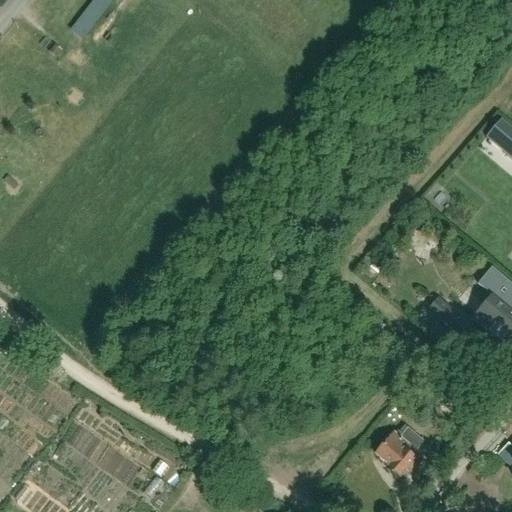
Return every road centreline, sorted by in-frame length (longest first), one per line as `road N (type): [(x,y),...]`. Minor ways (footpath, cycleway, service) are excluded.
road 1 (track): [(319,511),(147,419),(7,312)]
road 2 (unclassified): [(429,511),(511,410)]
